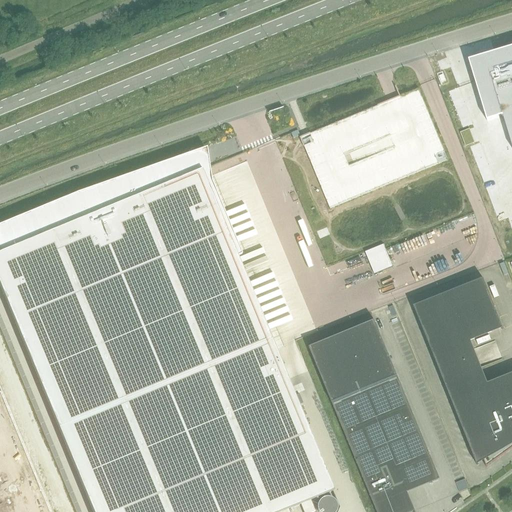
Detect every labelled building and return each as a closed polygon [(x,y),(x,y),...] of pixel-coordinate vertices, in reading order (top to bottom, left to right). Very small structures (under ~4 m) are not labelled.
[(511,48),(468,62),(486,122),(501,117),(511,152),(511,151),(511,48)] [(314,143),(303,148),(329,211),(439,166),(435,156),(445,152),(419,91),(399,99),(398,97),(377,106),(378,107),(311,135),(314,143)] [(310,133),(300,138),(304,147),(314,143),(311,134),(310,133)] [(0,288),(92,511),(219,511),(281,487),(290,509),(333,491),(274,350),(236,257),(239,256),(211,187),(204,169),(208,168),(205,149),(138,172),(83,192),(0,225),(0,288)] [(445,153),(435,156),(439,164),(448,161),(445,153)] [(384,245),(365,252),(374,275),(393,267),(384,245)] [(469,341),(491,332),(501,328),(502,330),(503,329),(483,279),(414,307),(477,465),(479,464),(474,453),(480,450),(487,467),(511,448),(511,376),(487,386),(480,369),(472,350),(469,341)] [(375,321),(309,348),(332,404),(376,511),(415,511),(404,483),(436,470),(398,377),(375,321)] [(0,511),(51,511),(0,386),(0,511)]
